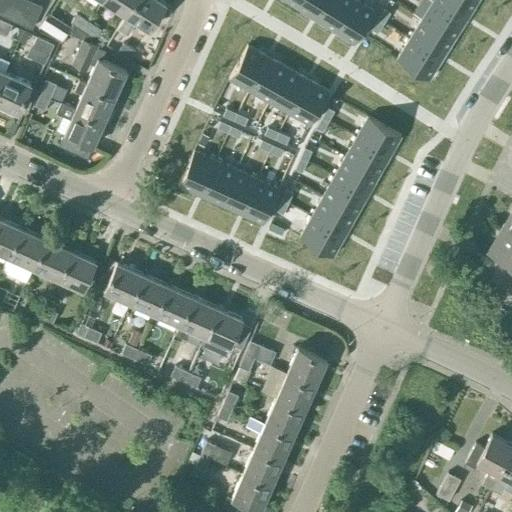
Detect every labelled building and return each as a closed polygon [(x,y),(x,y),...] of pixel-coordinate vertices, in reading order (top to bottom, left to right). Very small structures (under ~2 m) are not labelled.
[(17,0),(3,0),(0,8),(0,13),(9,18),(17,0)] [(30,0),(29,0),(17,0),(9,18),(20,23),(30,0)] [(41,5),(30,0),(20,23),(31,28),(41,5)] [(102,0),(124,14),(133,0),(102,0)] [(165,2),(161,0),(133,0),(124,14),(148,29),(165,2)] [(298,0),(295,5),(314,17),(324,0),(298,0)] [(324,0),(314,17),(334,29),(351,0),(324,0)] [(359,0),(351,0),(334,29),(354,42),(374,9),(359,0)] [(436,0),(431,0),(421,17),(453,37),(465,18),(436,0)] [(436,0),(465,18),(476,0),(436,0)] [(383,6),(377,17),(383,21),(390,10),(383,6)] [(70,21),(72,22),(82,29),(88,20),(76,13),(70,21)] [(377,17),(370,27),(377,32),(383,21),(377,17)] [(421,17),(409,36),(441,57),(453,37),(421,17)] [(0,18),(0,30),(7,34),(12,24),(0,18)] [(88,20),(82,29),(84,30),(94,37),(99,28),(88,20)] [(82,29),(72,22),(67,33),(81,38),(84,30),(82,29)] [(49,41),(36,35),(32,46),(45,51),(49,41)] [(409,36),(396,57),(429,77),(441,57),(409,36)] [(86,82),(114,95),(126,69),(101,58),(105,50),(95,46),(96,44),(83,38),(72,61),(86,68),(88,62),(94,64),(86,82)] [(135,50),(123,42),(116,52),(129,60),(135,50)] [(246,42),(227,76),(247,87),(266,54),(246,42)] [(266,54),(247,87),(267,99),(286,65),(266,54)] [(286,65),(267,99),(287,110),(306,77),(286,65)] [(30,83),(5,71),(0,81),(0,103),(17,111),(30,83)] [(306,77),(287,110),(308,122),(327,88),(306,77)] [(40,92),(50,96),(56,83),(46,79),(40,92)] [(103,120),(114,95),(86,82),(75,107),(103,120)] [(50,96),(40,92),(34,105),(44,109),(50,96)] [(324,105),(318,116),(325,120),(331,109),(324,105)] [(224,106),(221,113),(232,119),(236,111),(224,106)] [(103,120),(75,107),(64,132),(92,145),(103,120)] [(236,111),(232,119),(244,124),(247,117),(236,111)] [(318,116),(311,127),(318,131),(325,120),(318,116)] [(367,116),(356,137),(390,155),(401,133),(367,116)] [(218,119),(215,126),(227,131),(230,124),(218,119)] [(230,124),(227,131),(238,137),(242,129),(230,124)] [(266,125),(262,132),(274,137),(277,130),(266,125)] [(277,130),(274,137),(286,143),(289,135),(277,130)] [(356,137),(345,157),(380,175),(390,155),(356,137)] [(260,138),(257,145),(268,150),(272,143),(260,138)] [(272,143),(268,150),(280,155),(283,148),(272,143)] [(304,143),(299,155),(306,158),(311,147),(304,143)] [(193,148),(177,183),(199,193),(215,158),(193,148)] [(299,155),(294,167),(301,170),(306,158),(299,155)] [(345,157),(335,177),(369,195),(380,175),(345,157)] [(215,158),(199,193),(220,202),(236,167),(215,158)] [(236,167),(220,202),(241,212),(257,176),(236,167)] [(257,176),(241,212),(263,221),(278,186),(257,176)] [(335,177),(324,197),(358,215),(369,195),(335,177)] [(284,188),(279,200),(286,203),(291,191),(284,188)] [(324,197),(314,217),(348,235),(358,215),(324,197)] [(279,200),(274,211),(281,215),(286,203),(279,200)] [(511,208),(501,227),(511,233),(511,208)] [(0,251),(7,254),(20,226),(0,217),(0,251)] [(314,217),(303,239),(337,256),(348,235),(314,217)] [(45,237),(20,226),(7,254),(32,266),(45,237)] [(511,233),(501,227),(486,251),(501,260),(489,280),(511,293),(511,233)] [(70,249),(45,237),(32,266),(57,277),(70,249)] [(95,260),(70,249),(57,277),(82,288),(95,260)] [(104,289),(129,300),(141,272),(116,261),(104,289)] [(129,300),(154,311),(166,283),(141,272),(129,300)] [(154,311),(179,323),(192,295),(166,283),(154,311)] [(190,328),(204,334),(217,306),(192,295),(179,323),(174,333),(185,338),(190,328)] [(39,315),(43,305),(31,300),(26,309),(39,315)] [(44,305),(39,315),(52,321),(56,311),(44,305)] [(242,317),(217,306),(204,334),(229,345),(230,343),(240,321),(242,317)] [(95,317),(84,312),(75,332),(96,342),(101,331),(90,326),(95,317)] [(240,321),(230,343),(240,347),(250,325),(240,321)] [(249,338),(244,350),(254,355),(260,342),(249,338)] [(133,357),(138,348),(125,342),(120,352),(133,357)] [(286,371),(315,383),(326,358),(297,346),(286,371)] [(150,353),(138,348),(133,357),(146,363),(150,353)] [(254,355),(244,351),(238,365),(248,369),(254,355)] [(183,380),(188,370),(174,364),(170,374),(183,380)] [(201,375),(188,370),(183,380),(197,385),(201,375)] [(275,396),(304,409),(315,383),(286,371),(275,396)] [(222,401),(232,406),(237,393),(227,389),(222,401)] [(264,421),(293,434),(304,409),(275,396),(264,421)] [(227,418),(232,406),(222,401),(217,414),(227,418)] [(227,418),(217,414),(211,428),(221,432),(227,418)] [(253,446),(282,459),(293,434),(264,421),(253,446)] [(491,487),(511,447),(511,443),(491,432),(483,446),(475,441),(464,461),(474,466),(477,461),(488,468),(481,481),(491,487)] [(447,457),(452,447),(433,438),(428,449),(447,457)] [(200,453),(210,457),(215,444),(205,439),(200,453)] [(242,472),(271,484),(282,459),(253,446),(242,472)] [(511,447),(491,487),(501,492),(508,478),(511,480),(511,447)] [(204,470),(210,457),(200,453),(194,466),(204,470)] [(448,499),(460,478),(447,471),(435,492),(448,499)] [(271,484),(242,472),(231,496),(227,494),(222,506),(235,511),(244,511),(248,504),(259,509),(271,484)]
